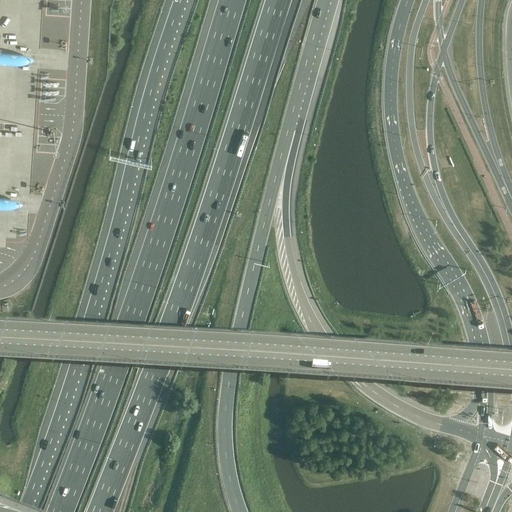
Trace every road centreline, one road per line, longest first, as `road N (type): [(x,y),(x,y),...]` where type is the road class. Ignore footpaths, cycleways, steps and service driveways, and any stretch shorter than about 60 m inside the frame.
road 1 (motorway): [(100,511),(279,0)]
road 2 (motorway): [(235,0),(59,511)]
road 3 (trunk): [(181,0),(36,498)]
road 4 (tertiary): [(408,0),(390,67),(390,121),(404,186),(480,346),(491,404),(484,437)]
road 5 (motorway): [(484,437),(394,406),(330,342),(300,287),(288,237),(287,130)]
road 6 (motorway): [(239,511),(227,467),(226,396),(287,130)]
road 7 (tertiary): [(511,346),(488,280),(437,195),(430,150),(436,71),(462,0)]
road 8 (motorway): [(287,130),(325,0)]
